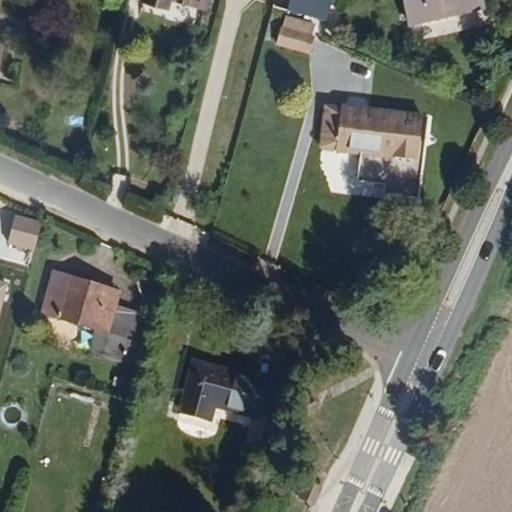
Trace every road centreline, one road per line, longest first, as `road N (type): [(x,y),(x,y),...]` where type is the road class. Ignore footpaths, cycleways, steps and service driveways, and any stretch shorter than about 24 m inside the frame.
road 1 (residential): [(423,361),(0,169)]
road 2 (secondary): [(423,361),(511,167)]
road 3 (secondary): [(353,511),(423,361)]
